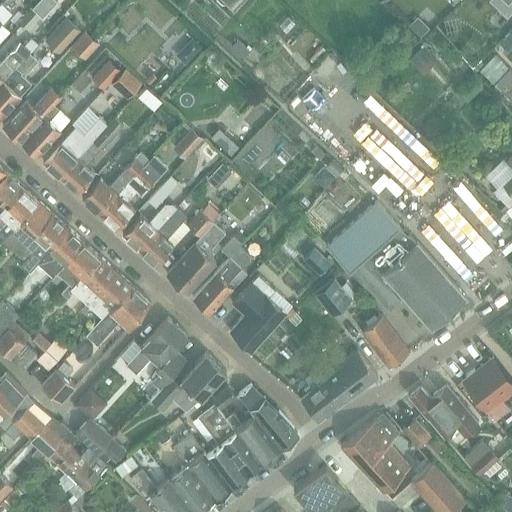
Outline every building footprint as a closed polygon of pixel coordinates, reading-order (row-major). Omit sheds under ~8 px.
[(0,24),(2,22),(13,10),(4,1),(0,4),(0,24)] [(37,22),(44,11),(30,3),(23,13),(37,22)] [(424,26),(434,18),(424,3),(413,11),(424,26)] [(59,51),(79,29),(66,17),(46,39),(59,51)] [(411,22),(408,25),(416,34),(424,26),(416,17),(411,22)] [(86,32),(73,46),(80,53),(86,46),(90,50),(97,42),(86,32)] [(0,82),(16,65),(16,66),(30,50),(37,43),(31,37),(24,45),(19,41),(0,61),(0,82)] [(422,45),(410,56),(423,72),(427,68),(430,65),(436,61),(422,45)] [(109,58),(92,76),(104,87),(111,80),(121,69),(109,58)] [(121,69),(111,80),(127,95),(142,79),(125,64),(121,69)] [(16,65),(0,82),(0,116),(21,94),(20,94),(31,82),(21,73),(22,71),(16,66),(16,65)] [(160,101),(170,90),(150,74),(141,85),(160,101)] [(26,99),(3,124),(2,124),(20,140),(53,103),(60,96),(51,87),(34,106),(26,99)] [(20,140),(37,155),(60,129),(49,119),(59,109),(53,103),(20,140)] [(251,131),(260,118),(249,110),(240,124),(251,131)] [(75,125),(43,160),(60,176),(108,123),(99,115),(83,133),(75,125)] [(108,123),(60,176),(77,191),(94,172),(86,164),(102,146),(123,123),(114,116),(108,123)] [(202,137),(191,127),(174,146),(185,156),(202,137)] [(100,177),(82,196),(99,212),(126,183),(143,164),(149,157),(141,149),(134,157),(109,185),(100,177)] [(126,183),(99,212),(116,227),(134,208),(126,200),(136,189),(141,194),(163,169),(168,164),(154,152),(149,157),(143,164),(126,183)] [(511,155),(506,161),(511,167),(511,173),(502,183),(493,191),(509,208),(506,211),(511,218),(511,155)] [(337,176),(343,169),(333,159),(326,166),(337,176)] [(0,211),(22,185),(8,172),(0,180),(0,211)] [(170,174),(163,183),(148,199),(155,206),(178,182),(170,174)] [(22,185),(0,211),(0,242),(0,243),(3,240),(12,230),(39,200),(22,185)] [(230,214),(257,199),(250,186),(223,201),(230,214)] [(39,200),(12,230),(33,249),(25,260),(22,263),(30,270),(38,261),(42,257),(69,227),(39,200)] [(431,325),(465,295),(416,240),(415,241),(398,226),(399,225),(376,200),(326,245),(348,270),(349,270),(389,309),(400,299),(391,289),(395,286),(431,325)] [(140,213),(122,233),(139,248),(177,206),(172,202),(164,203),(148,221),(140,213)] [(201,209),(187,223),(199,234),(213,220),(212,219),(218,213),(207,203),(201,209)] [(177,206),(139,248),(156,263),(174,244),(165,236),(174,226),(185,214),(177,206)] [(166,272),(187,291),(215,260),(213,258),(212,246),(225,231),(213,220),(195,241),(166,272)] [(54,275),(84,241),(69,227),(38,261),(54,275)] [(226,259),(192,296),(209,312),(233,286),(247,271),(241,266),(251,256),(239,245),(241,242),(233,234),(220,248),(229,256),(226,259)] [(69,290),(71,287),(100,256),(84,241),(54,275),(51,279),(57,284),(63,277),(70,283),(62,292),(65,294),(69,290)] [(317,241),(306,254),(326,273),(338,260),(317,241)] [(100,256),(71,287),(88,302),(116,270),(100,256)] [(116,270),(88,302),(103,316),(131,284),(116,270)] [(245,313),(229,329),(251,350),(286,311),(269,295),(275,289),(258,273),(251,281),(232,301),(245,313)] [(350,298),(334,277),(315,292),(331,313),(350,298)] [(131,284),(103,316),(87,333),(97,343),(120,317),(130,325),(151,301),(131,284)] [(295,297),(289,306),(301,314),(307,305),(295,297)] [(0,333),(14,319),(18,314),(3,300),(0,303),(0,333)] [(361,328),(389,365),(409,349),(381,313),(361,328)] [(153,381),(160,387),(150,398),(162,409),(182,386),(170,376),(186,359),(174,348),(187,334),(186,334),(167,317),(125,363),(135,372),(151,355),(159,363),(155,367),(161,372),(153,381)] [(14,319),(0,333),(0,345),(11,355),(24,340),(30,334),(14,319)] [(30,340),(43,352),(50,343),(38,331),(30,340)] [(56,337),(50,343),(43,352),(54,362),(68,347),(56,337)] [(37,351),(24,340),(11,355),(23,367),(37,351)] [(313,386),(300,396),(317,419),(377,373),(357,347),(325,371),(321,365),(306,377),(313,386)] [(201,397),(226,370),(206,351),(181,379),(201,397)] [(511,389),(511,378),(493,354),(461,378),(486,409),(511,389)] [(41,384),(59,401),(75,384),(56,367),(41,384)] [(0,426),(4,431),(5,430),(29,406),(35,400),(4,370),(0,374),(0,426)] [(251,383),(238,393),(250,409),(251,408),(255,413),(254,414),(280,449),(299,434),(289,422),(278,410),(264,397),(265,397),(251,383)] [(431,395),(421,384),(421,383),(408,394),(428,417),(428,416),(444,435),(455,426),(430,396),(431,395)] [(446,383),(431,395),(430,396),(455,426),(456,425),(464,434),(478,422),(446,383)] [(251,408),(250,409),(245,412),(250,417),(241,424),(227,404),(237,396),(229,386),(213,399),(216,403),(261,463),(280,449),(254,414),(255,413),(251,408)] [(220,443),(207,453),(231,486),(261,463),(216,403),(200,416),(220,443)] [(29,406),(5,430),(12,437),(21,428),(26,432),(31,437),(46,422),(51,417),(41,407),(36,413),(29,406)] [(392,497),(411,480),(419,474),(418,473),(388,441),(392,436),(400,444),(406,438),(395,426),(382,411),(340,443),(383,489),(383,488),(392,497)] [(89,416),(75,432),(98,454),(113,437),(89,416)] [(430,435),(414,417),(402,428),(418,446),(430,435)] [(46,422),(31,437),(40,445),(32,453),(40,461),(48,452),(49,453),(63,438),(70,431),(59,421),(52,428),(46,422)] [(231,486),(207,453),(191,432),(175,444),(183,455),(189,464),(190,463),(215,497),(231,486)] [(63,438),(49,453),(66,469),(80,455),(63,438)] [(113,438),(104,449),(116,460),(125,449),(113,438)] [(479,473),(497,457),(483,441),(465,457),(479,473)] [(80,455),(66,469),(86,489),(100,474),(109,465),(89,447),(80,455)] [(130,453),(115,465),(122,474),(137,462),(130,453)] [(432,460),(418,473),(419,474),(411,480),(438,511),(450,511),(465,499),(432,460)] [(190,463),(189,464),(170,478),(195,511),(215,497),(190,463)] [(325,464),(325,465),(293,488),(313,511),(315,511),(323,506),(328,511),(348,511),(359,504),(325,464)] [(195,511),(170,478),(157,488),(143,468),(132,477),(146,496),(151,493),(164,511),(195,511)] [(0,497),(11,486),(0,475),(0,497)] [(143,511),(155,511),(137,493),(132,498),(144,511),(143,511)] [(58,511),(75,511),(78,510),(68,498),(56,509),(58,511)]
